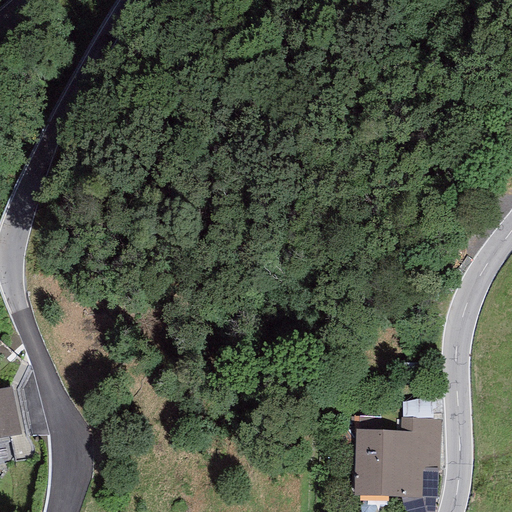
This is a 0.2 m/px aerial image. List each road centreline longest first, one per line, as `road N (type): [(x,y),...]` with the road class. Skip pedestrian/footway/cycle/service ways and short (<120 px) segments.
road 1 (unclassified): [(59,511),(68,447),(19,310),(11,238),(131,0)]
road 2 (unclassified): [(511,227),(455,341),(459,434),(448,511)]
